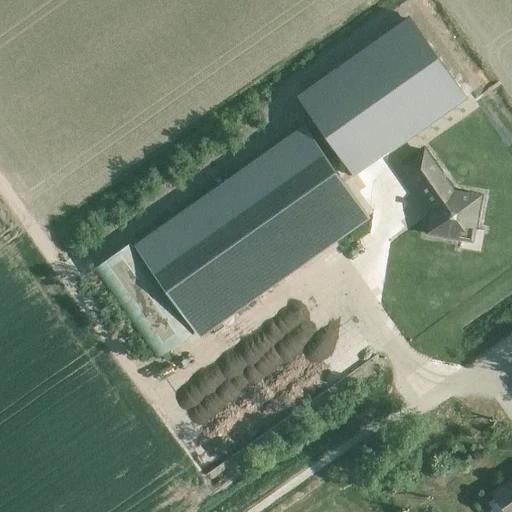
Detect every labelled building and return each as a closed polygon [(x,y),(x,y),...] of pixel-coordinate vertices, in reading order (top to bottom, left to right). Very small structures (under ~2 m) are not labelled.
[(355,175),(466,97),(410,19),(299,97),(355,175)] [(303,128),(137,245),(201,335),(367,217),(303,128)] [(424,151),(403,166),(433,209),(432,214),(431,215),(427,234),(461,240),(462,239),(461,239),(461,236),(471,230),(473,230),(473,231),(474,231),(478,207),(470,195),(453,192),(424,151)] [(158,359),(193,334),(130,244),(95,269),(158,359)] [(235,314),(248,329),(265,313),(253,299),(235,314)] [(281,374),(297,372),(295,360),(279,363),(281,374)] [(511,511),(511,479),(492,493),(505,511),(511,511)]
